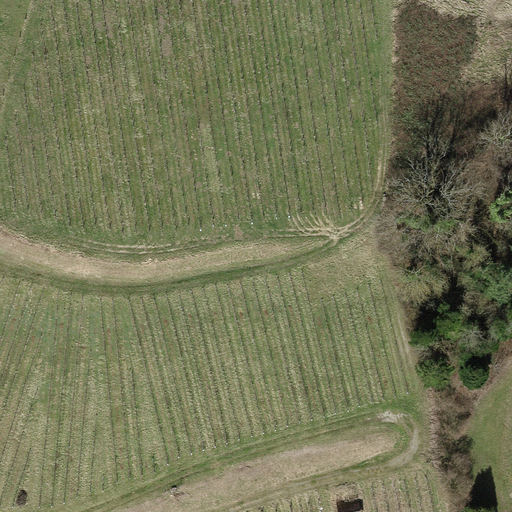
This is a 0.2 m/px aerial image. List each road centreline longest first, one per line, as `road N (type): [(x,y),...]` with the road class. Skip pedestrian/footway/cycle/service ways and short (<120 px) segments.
road 1 (track): [(0,259),(55,279),(124,286),(306,257)]
road 2 (track): [(212,511),(254,495),(379,470)]
